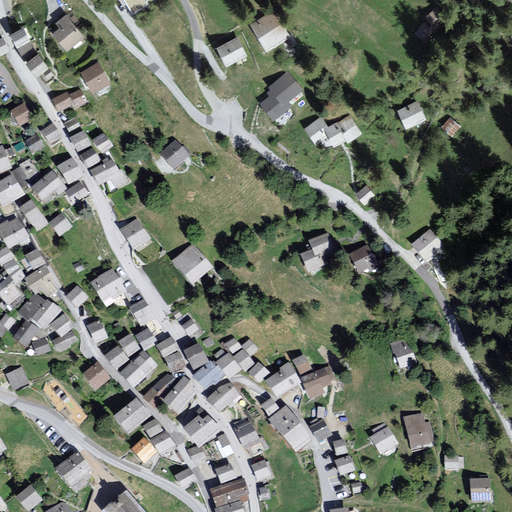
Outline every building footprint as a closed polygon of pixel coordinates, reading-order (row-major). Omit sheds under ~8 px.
[(140,0),(122,0),(130,13),(144,5),(140,0)] [(272,10),(247,24),(262,50),(286,36),(272,10)] [(58,29),(49,35),(64,54),(85,39),(66,12),(53,22),(58,29)] [(436,28),(426,21),(416,35),(426,42),(436,28)] [(22,28),(10,33),(16,46),(27,42),(22,28)] [(2,37),(0,37),(0,56),(9,52),(2,37)] [(236,37),(213,48),(222,67),(245,57),(236,37)] [(37,54),(24,61),(32,75),(45,69),(37,54)] [(97,62),(78,71),(88,91),(106,83),(97,62)] [(268,97),(258,104),(270,122),(290,108),(274,85),(264,92),(268,97)] [(79,92),(68,97),(73,108),(84,103),(79,92)] [(61,96),(50,102),(57,113),(68,107),(61,96)] [(417,103),(395,110),(401,128),(423,120),(417,103)] [(21,105),(7,114),(16,128),(30,120),(21,105)] [(452,117),(444,127),(453,136),(462,126),(452,117)] [(323,120),(304,129),(312,145),(324,140),(327,146),(354,133),(347,118),(326,128),(323,120)] [(74,121),(63,127),(68,135),(78,129),(74,121)] [(50,125),(37,134),(46,147),(58,138),(50,125)] [(80,134),(67,140),(74,153),(87,147),(80,134)] [(36,136),(23,143),(31,156),(43,150),(36,136)] [(103,136),(90,143),(95,154),(108,147),(103,136)] [(173,142),(157,156),(169,171),(186,157),(173,142)] [(1,149),(0,148),(0,174),(9,171),(1,149)] [(89,149),(77,157),(85,169),(97,162),(89,149)] [(79,178),(69,160),(52,170),(62,188),(79,178)] [(108,160),(86,173),(94,186),(116,173),(108,160)] [(22,186),(30,183),(23,165),(15,168),(22,186)] [(37,203),(57,186),(47,174),(26,191),(37,203)] [(0,208),(20,199),(10,177),(0,181),(0,208)] [(366,181),(353,191),(362,204),(376,194),(366,181)] [(81,183),(63,194),(70,205),(88,194),(81,183)] [(40,215),(29,201),(16,210),(28,225),(40,215)] [(58,214),(45,224),(55,237),(68,228),(58,214)] [(14,220),(0,226),(0,246),(2,250),(24,239),(14,220)] [(135,220),(116,233),(128,252),(148,239),(135,220)] [(411,247),(427,261),(445,242),(429,228),(411,247)] [(326,235),(306,242),(313,262),(332,255),(326,235)] [(191,244),(167,263),(185,287),(209,268),(191,244)] [(6,250),(0,253),(0,264),(10,260),(6,250)] [(363,251),(346,258),(354,277),(371,269),(363,251)] [(311,269),(305,252),(295,255),(301,273),(311,269)] [(35,253),(21,259),(27,271),(40,264),(35,253)] [(10,284),(21,278),(12,262),(1,269),(10,284)] [(45,265),(25,277),(35,293),(42,289),(46,296),(59,288),(45,265)] [(111,271),(87,285),(99,305),(123,291),(111,271)] [(167,303),(182,295),(171,274),(156,282),(167,303)] [(0,305),(4,309),(18,295),(0,277),(0,305)] [(74,288),(62,300),(72,310),(84,298),(74,288)] [(45,300),(34,293),(18,312),(28,322),(45,300)] [(60,309),(46,299),(30,319),(44,330),(60,309)] [(142,302),(127,311),(137,327),(151,319),(142,302)] [(14,321),(5,314),(0,322),(0,326),(7,332),(14,321)] [(60,316),(47,327),(56,339),(70,328),(60,316)] [(190,321),(179,329),(187,339),(198,330),(190,321)] [(23,323),(8,340),(20,350),(34,333),(23,323)] [(98,323),(85,327),(90,341),(103,336),(98,323)] [(146,331),(134,338),(141,352),(154,345),(146,331)] [(70,334),(51,345),(57,355),(76,344),(70,334)] [(127,337),(116,344),(125,359),(136,351),(127,337)] [(170,339),(152,349),(158,359),(176,349),(170,339)] [(232,339),(222,345),(228,355),(237,349),(232,339)] [(44,340),(28,346),(33,356),(48,351),(44,340)] [(388,345),(397,371),(412,366),(403,340),(388,345)] [(248,341),(240,347),(247,357),(255,351),(248,341)] [(199,346),(183,352),(191,371),(206,365),(199,346)] [(219,359),(227,353),(223,348),(215,354),(219,359)] [(112,349),(101,357),(112,371),(122,363),(112,349)] [(239,350),(229,357),(240,372),(250,365),(239,350)] [(227,355),(212,364),(223,381),(237,373),(227,355)] [(144,356),(133,365),(143,377),(153,368),(144,356)] [(178,357),(161,362),(165,374),(182,369),(178,357)] [(304,357),(290,363),(296,376),(310,370),(304,357)] [(255,364),(246,375),(257,384),(266,374),(255,364)] [(93,365),(78,378),(91,393),(106,380),(93,365)] [(208,365),(191,377),(201,391),(218,379),(208,365)] [(140,380),(128,366),(117,376),(129,389),(140,380)] [(331,368),(298,379),(307,403),(327,396),(324,388),(337,384),(331,368)] [(286,369),(263,385),(273,400),(296,383),(286,369)] [(19,370),(3,378),(11,393),(27,385),(19,370)] [(159,371),(136,394),(146,404),(170,382),(159,371)] [(182,380),(162,405),(176,417),(197,392),(182,380)] [(223,382),(206,398),(218,411),(235,396),(223,382)] [(133,401),(107,421),(119,436),(145,416),(133,401)] [(269,401),(258,408),(265,417),(275,410),(269,401)] [(282,409),(266,422),(293,454),(309,441),(282,409)] [(401,419),(410,450),(428,445),(427,439),(433,437),(429,422),(426,423),(423,413),(401,419)] [(201,414),(179,432),(193,450),(215,432),(201,414)] [(151,421),(138,429),(144,440),(158,432),(151,421)] [(250,421),(234,428),(244,451),(260,444),(250,421)] [(323,421),(310,427),(318,442),(330,436),(323,421)] [(366,441),(378,459),(400,445),(385,423),(371,432),(374,436),(366,441)] [(224,456),(235,450),(226,433),(214,438),(224,456)] [(161,434),(146,443),(155,458),(170,448),(161,434)] [(345,441),(330,444),(333,457),(348,454),(345,441)] [(150,455),(139,443),(127,452),(138,465),(150,455)] [(199,447),(189,452),(194,463),(204,459),(199,447)] [(93,473),(76,454),(56,472),(76,495),(88,485),(87,484),(92,479),(89,476),(93,473)] [(443,458),(444,472),(463,471),(463,457),(443,458)] [(348,458),(332,464),(338,478),(353,472),(348,458)] [(265,462),(251,468),(257,483),(271,477),(265,462)] [(211,471),(217,487),(235,480),(229,464),(211,471)] [(187,470),(172,480),(180,492),(195,482),(187,470)] [(242,480),(207,493),(214,511),(240,501),(241,505),(250,502),(242,480)] [(468,482),(470,505),(492,503),(490,481),(468,482)] [(365,482),(352,484),(353,494),(367,492),(365,482)] [(28,487),(13,500),(22,511),(26,511),(40,501),(28,487)] [(139,511),(125,494),(103,511),(139,511)] [(68,511),(64,503),(47,511),(68,511)]
